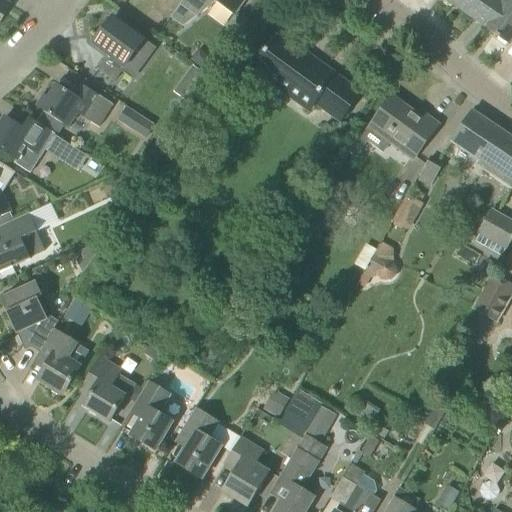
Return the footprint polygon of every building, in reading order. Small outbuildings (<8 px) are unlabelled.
[(183,0),(180,5),(196,17),(216,2),(234,15),(244,0),(183,0)] [(445,0),(486,29),(506,0),(445,0)] [(511,0),(506,0),(486,29),(509,46),(511,41),(511,0)] [(114,82),(122,72),(134,55),(145,63),(156,49),(113,18),(93,45),(107,55),(97,69),(114,82)] [(340,120),(359,94),(307,56),(305,60),(275,38),(254,68),(255,68),(257,65),(286,87),(283,90),(310,110),(316,102),(340,120)] [(195,54),(190,60),(206,71),(213,61),(201,53),(195,54)] [(113,106),(81,85),(74,96),(58,85),(44,106),(40,103),(37,108),(68,128),(77,114),(98,128),(113,106)] [(421,123),(390,100),(370,127),(413,159),(438,126),(426,117),(421,123)] [(141,116),(126,106),(117,120),(132,130),(141,116)] [(511,138),(475,114),(472,112),(453,141),(511,181),(511,138)] [(30,175),(55,135),(30,119),(23,129),(5,118),(0,125),(0,149),(17,160),(14,165),(30,175)] [(68,146),(54,137),(51,142),(46,149),(60,158),(68,146)] [(431,187),(440,168),(427,161),(418,180),(431,187)] [(0,227),(14,221),(10,212),(11,212),(3,195),(16,173),(0,163),(0,227)] [(128,181),(138,187),(144,177),(134,170),(128,181)] [(392,223),(409,232),(424,202),(407,193),(392,223)] [(503,258),(511,242),(511,222),(492,211),(475,242),(503,258)] [(29,214),(14,221),(0,227),(0,273),(30,259),(21,239),(37,232),(29,214)] [(397,277),(398,269),(394,262),(394,249),(381,243),(358,285),(366,289),(371,279),(377,278),(382,281),(389,282),(397,277)] [(511,297),(511,286),(499,279),(492,275),(472,311),(497,324),(511,297)] [(48,305),(42,308),(38,300),(43,298),(36,283),(0,300),(4,307),(6,306),(9,312),(6,313),(16,334),(29,329),(39,334),(37,337),(47,343),(53,330),(55,327),(58,322),(49,317),(52,315),(48,305)] [(81,328),(91,311),(75,301),(65,318),(81,328)] [(76,344),(53,330),(47,343),(34,364),(45,370),(39,380),(63,395),(80,368),(66,360),(76,344)] [(217,370),(227,351),(212,343),(202,362),(217,370)] [(128,400),(137,386),(120,376),(122,372),(100,359),(86,381),(96,388),(84,408),(110,423),(125,398),(128,400)] [(145,414),(131,436),(156,451),(173,424),(160,416),(172,397),(149,383),(134,407),(145,414)] [(280,420),(291,401),(275,392),(264,411),(280,420)] [(435,431),(447,410),(424,397),(412,418),(435,431)] [(321,408),(305,437),(320,445),(334,416),(321,408)] [(181,433),(182,434),(191,439),(176,464),(202,479),(222,447),(209,439),(218,424),(195,410),(181,433)] [(371,437),(361,453),(369,458),(379,442),(371,437)] [(241,439),(224,465),(235,472),(223,492),(248,508),(269,473),(256,465),(264,453),(241,439)] [(303,490),(319,462),(298,449),(276,486),(286,492),(274,511),(307,511),(316,498),(303,490)] [(336,511),(375,511),(377,511),(364,503),(369,495),(343,479),(331,499),(341,505),(336,511)] [(416,511),(417,511),(394,498),(385,511),(416,511)]
